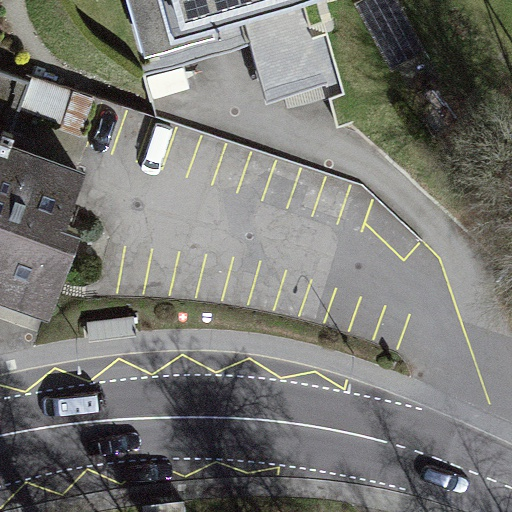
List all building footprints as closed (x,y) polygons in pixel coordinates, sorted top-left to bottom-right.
[(164,0),(175,37),(243,18),(304,0),(305,0),(164,0)] [(304,0),(243,18),(266,103),(328,85),(304,0)] [(426,50),(398,0),(359,0),(356,2),(393,68),(426,50)] [(0,70),(0,294),(51,313),(81,228),(67,223),(87,166),(9,138),(19,108),(29,81),(0,70)] [(31,75),(29,81),(19,108),(61,123),(59,129),(81,136),(94,98),(31,75)] [(133,316),(91,321),(93,338),(135,334),(133,316)] [(186,511),(185,502),(143,507),(143,511),(186,511)]
